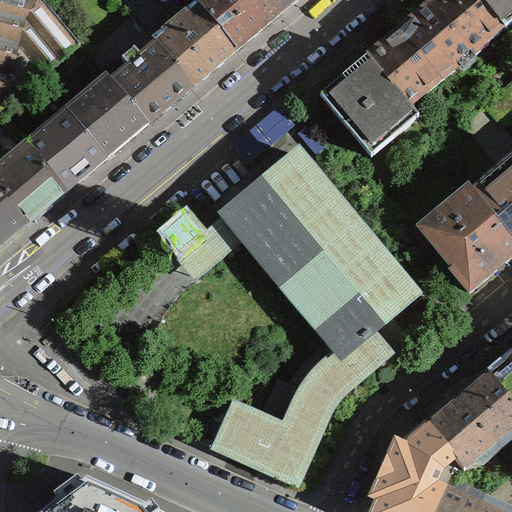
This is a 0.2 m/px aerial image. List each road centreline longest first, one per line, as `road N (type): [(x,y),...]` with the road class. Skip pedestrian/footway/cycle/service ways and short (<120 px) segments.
road 1 (tertiary): [(0,303),(356,0)]
road 2 (residential): [(511,305),(392,402),(328,511)]
road 3 (residential): [(254,511),(110,449),(0,418)]
